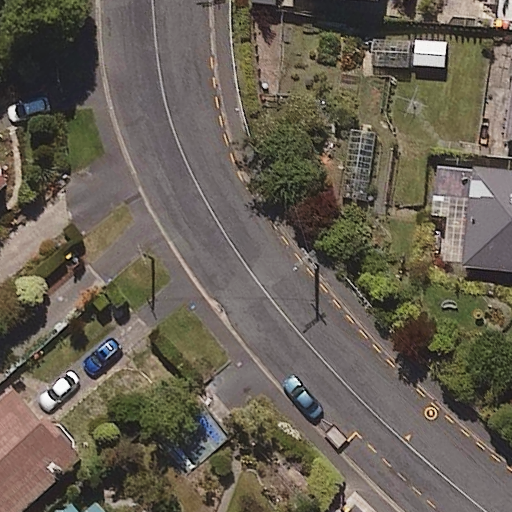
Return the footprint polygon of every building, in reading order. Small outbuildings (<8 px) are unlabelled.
[(413,33),(376,34),(377,67),(449,65),(449,41),(413,42),(413,33)] [(395,145),(352,140),(346,197),(388,202),(395,145)] [(0,197),(18,183),(0,161),(0,197)] [(511,171),(472,167),(461,266),(511,270),(511,171)] [(0,511),(25,511),(89,458),(27,386),(0,408),(0,511)] [(112,511),(95,492),(72,511),(112,511)]
